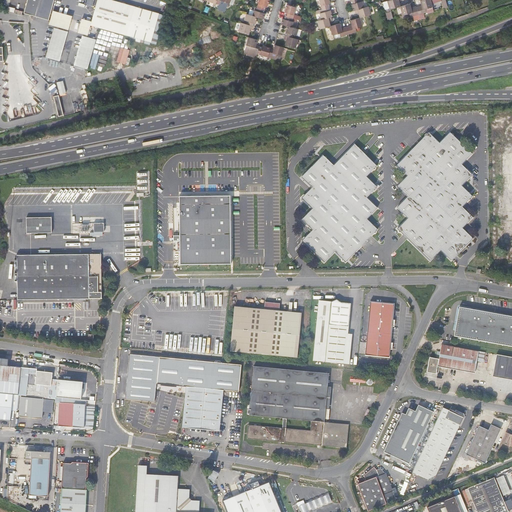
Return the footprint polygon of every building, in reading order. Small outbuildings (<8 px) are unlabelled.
[(27,0),(24,13),(49,19),(50,15),(51,11),(53,0),(27,0)] [(93,5),(95,6),(91,22),(90,25),(150,41),(158,12),(111,0),(84,0),(83,4),(93,7),(93,5)] [(258,0),(257,7),(264,10),(265,6),(267,6),(268,0),(258,0)] [(318,0),(321,9),(329,7),(329,4),(330,3),(329,0),(318,0)] [(364,7),(361,0),(353,0),(350,1),(353,10),(354,10),(364,7)] [(402,0),(401,0),(389,0),(387,1),(390,9),(400,6),(399,1),(402,0)] [(433,12),(429,0),(421,0),(420,0),(421,5),(416,7),(420,19),(420,20),(425,18),(424,13),(426,12),(427,14),(433,12)] [(411,8),(409,3),(400,6),(402,15),(409,13),(410,17),(412,16),(414,21),(420,19),(416,7),(411,8)] [(285,13),(284,16),(293,18),(294,14),(296,7),(286,4),(284,12),(285,13)] [(358,13),(360,18),(369,15),(371,14),(368,6),(364,7),(354,10),(355,14),(358,13)] [(264,10),(257,7),(255,7),(253,15),(257,17),(263,19),(265,13),(263,13),(264,10)] [(320,13),(321,19),(331,17),(332,16),(329,7),(321,9),(316,11),(317,14),(320,13)] [(87,35),(90,25),(91,22),(52,11),(51,15),(48,25),(87,35)] [(247,21),(246,24),(254,26),(257,17),(253,15),(246,13),(244,20),(247,21)] [(292,21),(293,18),(284,16),(283,19),(282,18),(281,24),(287,26),(291,27),(293,22),(292,21)] [(332,20),(331,17),(321,19),(317,21),(320,29),(320,28),(330,26),(329,21),(332,20)] [(362,26),(360,18),(350,20),(351,25),(346,26),(349,34),(357,32),(356,28),(362,26)] [(253,30),(254,26),(246,24),(240,22),(238,31),(248,34),(250,29),(253,30)] [(340,37),(349,34),(346,26),(341,28),(340,23),(330,26),(334,40),(341,38),(340,37)] [(287,26),(284,35),(292,38),(293,35),(296,36),(298,29),(291,27),(287,26)] [(56,61),(64,31),(54,28),(46,58),(56,61)] [(59,61),(67,32),(64,31),(56,61),(59,61)] [(295,48),(298,39),(292,38),(284,35),(283,39),(286,40),(285,44),(295,48)] [(78,66),(85,37),(82,36),(74,65),(78,66)] [(96,39),(85,37),(78,66),(88,69),(96,39)] [(255,45),(257,39),(248,37),(245,47),(250,48),(249,52),(256,54),(259,46),(255,45)] [(256,54),(267,57),(268,54),(269,49),(270,48),(262,45),(261,47),(259,46),(256,54)] [(281,53),(283,47),(274,45),(273,50),(269,49),(268,54),(275,56),(277,51),(281,53)] [(429,133),(397,165),(407,176),(397,187),(407,197),(397,208),(408,218),(398,229),(430,261),(441,251),(451,261),(472,239),(462,228),(472,218),(462,207),(472,196),(462,186),(472,175),(461,165),(472,154),(450,133),(439,143),(429,133)] [(376,166),(355,144),(334,166),(323,156),(301,177),(312,188),(302,198),(312,209),(302,219),(313,230),(302,241),(324,262),(335,252),(346,262),(377,230),(367,219),(377,208),(366,198),(377,187),(366,177),(376,166)] [(227,193),(176,193),(178,259),(229,260),(227,193)] [(51,217),(26,218),(26,233),(51,233),(51,217)] [(104,232),(104,223),(94,223),(94,233),(104,232)] [(102,298),(101,254),(17,255),(18,300),(102,298)] [(345,363),(351,304),(341,302),(336,300),(331,302),(319,300),(313,361),(345,363)] [(393,304),(370,301),(365,355),(388,357),(389,349),(393,304)] [(230,351),(297,358),(301,313),(279,311),(280,303),(265,302),(264,309),(235,306),(230,351)] [(454,336),(501,345),(506,315),(459,307),(454,336)] [(511,316),(506,315),(501,345),(511,346),(511,316)] [(479,351),(442,345),(439,359),(429,357),(427,372),(436,374),(438,366),(474,373),(479,351)] [(179,385),(182,359),(129,354),(125,399),(145,401),(148,401),(155,402),(156,394),(157,383),(162,384),(165,384),(179,385)] [(511,357),(496,354),(492,376),(511,380),(511,357)] [(0,393),(13,395),(18,395),(19,383),(21,368),(7,366),(8,359),(0,358),(0,393)] [(234,364),(182,359),(179,385),(179,386),(186,387),(182,428),(219,431),(223,390),(231,391),(234,364)] [(241,365),(234,364),(231,391),(239,392),(241,365)] [(249,415),(283,418),(282,428),(248,425),(247,438),(347,447),(349,424),(328,422),(325,421),(328,386),(329,373),(254,365),(249,415)] [(52,373),(37,371),(37,370),(21,369),(18,395),(48,399),(49,386),(51,386),(52,373)] [(82,383),(57,380),(56,397),(60,398),(81,400),(82,383)] [(13,395),(0,393),(0,419),(10,421),(13,395)] [(21,397),(21,396),(18,395),(17,408),(20,408),(19,416),(42,419),(43,399),(21,397)] [(86,407),(86,404),(60,402),(60,398),(56,397),(53,426),(84,427),(84,425),(86,407)] [(418,405),(415,411),(409,408),(405,415),(402,413),(384,452),(409,464),(433,412),(418,405)] [(93,425),(95,408),(86,407),(84,425),(93,425)] [(436,475),(452,442),(456,433),(460,424),(464,416),(463,413),(456,410),(455,411),(450,409),(449,410),(443,408),(412,472),(428,479),(436,475)] [(479,426),(466,455),(485,463),(501,429),(491,425),(488,430),(479,426)] [(511,435),(506,432),(501,443),(510,447),(511,446),(511,434),(511,435)] [(461,436),(456,433),(452,442),(457,444),(461,436)] [(50,496),(53,453),(26,451),(26,457),(30,458),(28,495),(50,496)] [(63,463),(62,488),(77,489),(85,490),(86,478),(87,477),(88,463),(72,462),(70,464),(63,463)] [(199,511),(200,500),(192,500),(189,497),(189,489),(177,489),(178,476),(146,474),(146,466),(137,465),(134,511),(199,511)] [(381,468),(377,469),(374,467),(364,475),(366,481),(356,485),(365,509),(397,496),(395,491),(393,491),(386,473),(385,473),(381,468)] [(477,511),(508,511),(504,502),(494,477),(468,488),(477,511)] [(280,511),(269,482),(223,501),(227,511),(280,511)] [(59,511),(75,511),(77,489),(62,488),(59,511)] [(85,511),(87,490),(85,490),(77,489),(75,511),(85,511)] [(309,502),(299,506),(301,511),(310,511),(312,510),(332,502),(329,494),(309,502)] [(427,508),(429,511),(460,511),(455,497),(427,508)]
